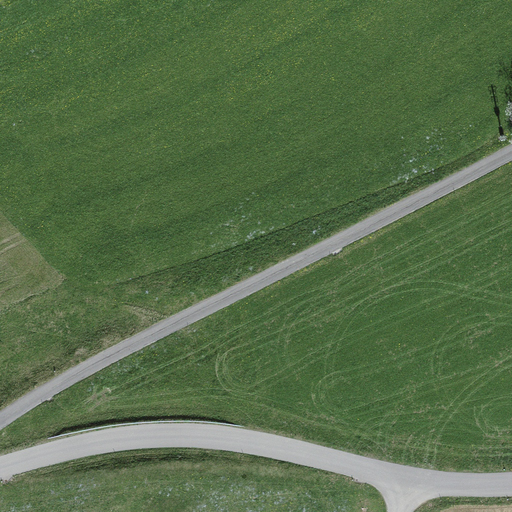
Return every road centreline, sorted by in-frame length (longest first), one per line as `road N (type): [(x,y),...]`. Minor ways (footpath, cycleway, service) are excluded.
road 1 (unclassified): [(0,421),(79,371),(511,151)]
road 2 (unclassified): [(511,483),(436,484),(237,437),(186,434),(95,440),(0,466)]
